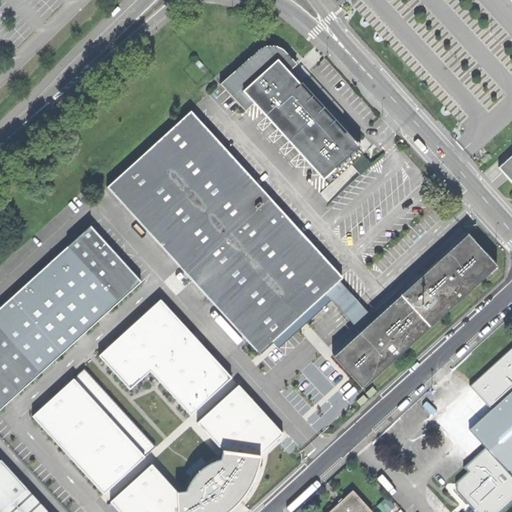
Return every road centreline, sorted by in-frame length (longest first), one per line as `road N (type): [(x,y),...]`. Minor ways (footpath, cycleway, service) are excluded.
road 1 (unclassified): [(271,511),(511,292)]
road 2 (unclassified): [(511,231),(349,51)]
road 3 (secondary): [(31,113),(181,0)]
road 4 (secondary): [(145,0),(31,113)]
